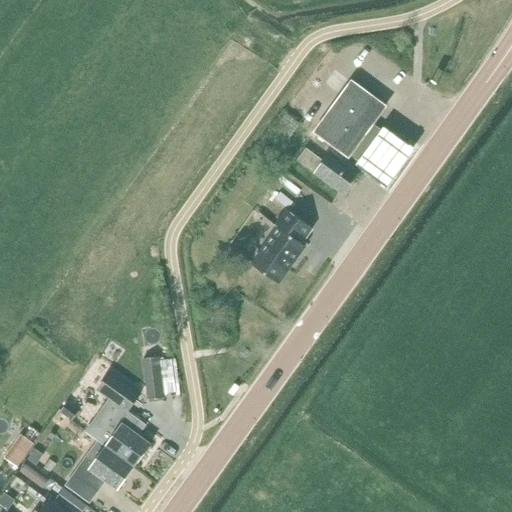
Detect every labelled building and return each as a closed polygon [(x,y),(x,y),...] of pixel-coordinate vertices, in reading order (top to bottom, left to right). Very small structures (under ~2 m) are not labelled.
[(352,82),(315,134),(347,157),(353,149),(360,154),(378,129),(371,124),(384,105),(352,82)] [(286,115),(274,131),(286,141),(299,124),(286,115)] [(381,125),(378,129),(360,154),(353,163),(385,185),(412,148),(381,125)] [(307,150),(298,162),(316,175),(314,177),(343,197),(359,174),(331,153),(324,163),(307,150)] [(280,229),(253,266),(279,285),(306,248),(302,245),(313,230),(268,198),(258,213),(280,229)] [(164,399),(159,359),(143,361),(148,401),(164,399)] [(111,401),(88,433),(107,447),(135,468),(151,446),(139,437),(146,427),(128,413),(141,396),(110,374),(97,391),(110,400),(111,401)] [(79,412),(68,403),(61,412),(73,421),(79,412)] [(4,458),(17,468),(34,445),(32,444),(40,433),(31,427),(24,437),(20,435),(4,458)] [(135,468),(107,447),(95,464),(87,458),(74,475),(93,489),(101,479),(118,491),(135,468)] [(35,450),(28,459),(36,465),(43,456),(35,450)] [(26,464),(21,472),(43,489),(48,481),(26,464)] [(5,494),(0,500),(0,504),(8,511),(15,502),(5,494)] [(61,511),(49,503),(42,511),(61,511)]
